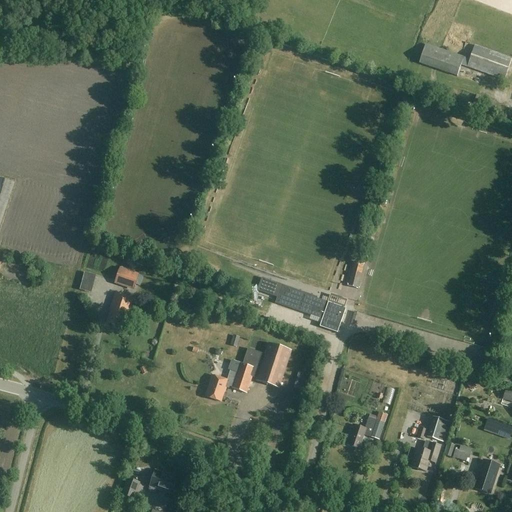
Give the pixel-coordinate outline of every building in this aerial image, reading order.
[(505,82),(511,60),(511,58),(474,45),(469,60),(426,45),(419,64),(458,78),(462,66),(505,82)] [(494,113),(498,103),(478,96),(474,106),(494,113)] [(0,228),(16,185),(0,179),(0,228)] [(358,289),(365,265),(354,262),(348,287),(358,289)] [(134,291),(140,275),(120,268),(115,284),(134,291)] [(338,334),(346,310),(317,300),(318,298),(282,286),(275,304),(322,321),(320,328),(338,334)] [(121,329),(125,319),(128,317),(131,309),(134,299),(114,293),(108,310),(110,312),(106,324),(121,329)] [(234,336),(231,346),(236,347),(239,338),(234,336)] [(279,390),(292,352),(269,345),(265,356),(248,350),(243,366),(240,365),(237,373),(230,371),(227,382),(211,377),(204,398),(221,403),(226,387),(232,388),(232,390),(247,396),(253,377),(257,379),(256,383),(279,390)] [(299,391),(306,372),(296,368),(290,388),(299,391)] [(471,381),(467,384),(470,390),(475,387),(471,381)] [(511,403),(511,394),(506,392),(503,400),(511,403)] [(378,440),(386,415),(379,413),(378,417),(370,415),(369,418),(368,418),(364,431),(352,427),(346,445),(359,449),(364,436),(378,440)] [(434,416),(427,437),(438,441),(444,420),(434,416)] [(425,441),(428,431),(420,429),(417,439),(425,441)] [(407,431),(404,440),(411,442),(414,434),(407,431)] [(448,443),(445,455),(451,457),(454,445),(448,443)] [(410,448),(406,459),(413,461),(411,468),(426,473),(429,462),(435,464),(441,447),(431,444),(428,453),(417,449),(417,450),(410,448)] [(469,463),(471,455),(455,450),(453,458),(469,463)] [(483,459),(473,488),(490,494),(500,465),(483,459)] [(170,494),(172,490),(176,479),(155,472),(149,487),(170,494)] [(135,501),(141,484),(127,479),(122,496),(135,501)]
